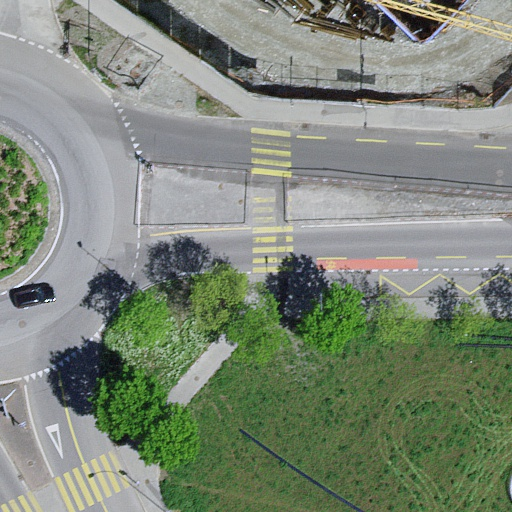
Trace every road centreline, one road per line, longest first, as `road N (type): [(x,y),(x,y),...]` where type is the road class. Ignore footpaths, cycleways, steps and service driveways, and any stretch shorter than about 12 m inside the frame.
road 1 (motorway): [(511,124),(152,511)]
road 2 (unclassified): [(511,169),(241,146),(77,110)]
road 3 (unclassified): [(99,276),(273,249),(511,241)]
road 4 (secondary): [(102,511),(65,357),(67,318)]
road 5 (motorway): [(384,511),(511,381)]
road 6 (secondary): [(99,276),(114,228),(114,189),(104,153),(77,110)]
